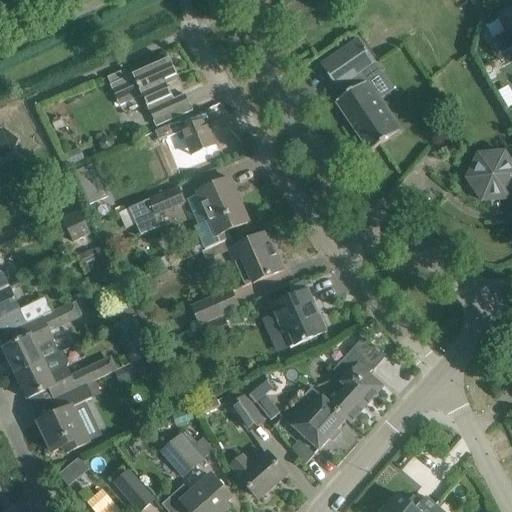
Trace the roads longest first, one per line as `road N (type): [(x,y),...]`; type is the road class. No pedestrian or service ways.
road 1 (residential): [(190,33),(342,264)]
road 2 (unclassified): [(378,223),(341,189),(273,81),(255,0)]
road 3 (tertiary): [(321,511),(440,377)]
road 4 (residential): [(342,264),(440,377)]
road 5 (unclassified): [(498,310),(378,223)]
road 6 (residential): [(511,504),(440,377)]
